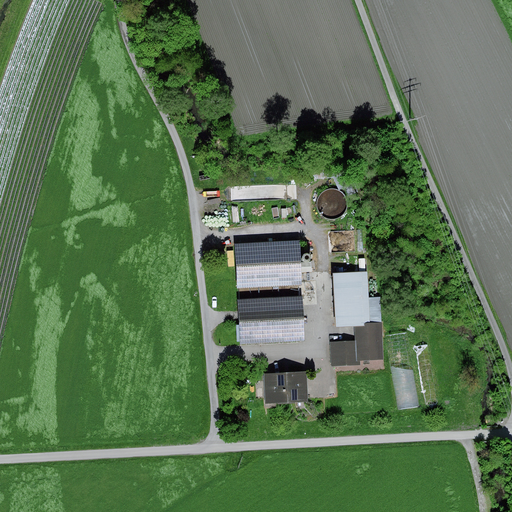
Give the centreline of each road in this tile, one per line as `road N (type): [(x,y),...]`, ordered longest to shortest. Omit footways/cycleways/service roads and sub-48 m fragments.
road 1 (track): [(511,439),(0,465)]
road 2 (track): [(130,0),(137,55),(201,185),(224,450)]
road 3 (track): [(511,337),(411,130),(361,0)]
